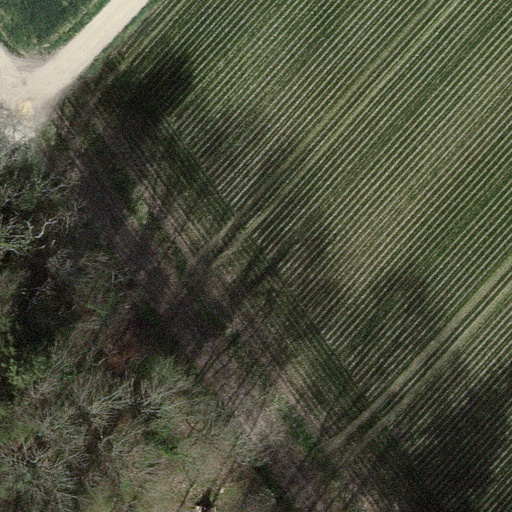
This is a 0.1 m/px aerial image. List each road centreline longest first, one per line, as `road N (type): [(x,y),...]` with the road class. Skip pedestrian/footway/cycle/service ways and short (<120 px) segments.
road 1 (track): [(329,511),(32,90)]
road 2 (track): [(128,0),(32,90)]
